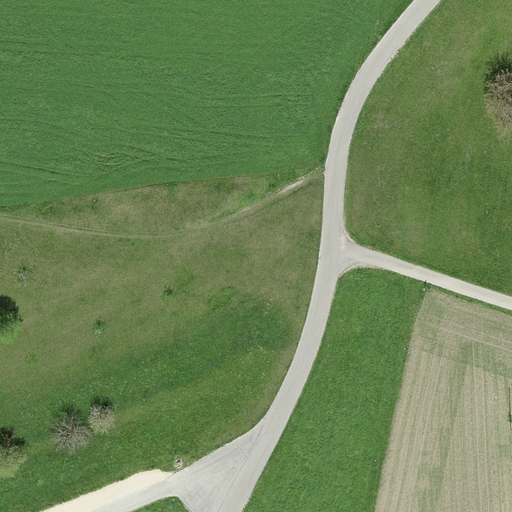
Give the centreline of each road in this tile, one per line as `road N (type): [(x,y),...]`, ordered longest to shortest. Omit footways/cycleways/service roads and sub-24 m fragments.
road 1 (tertiary): [(228,511),(313,328),(331,247),(337,155),(355,95),(426,0)]
road 2 (track): [(331,247),(511,299)]
road 3 (track): [(270,429),(103,511)]
